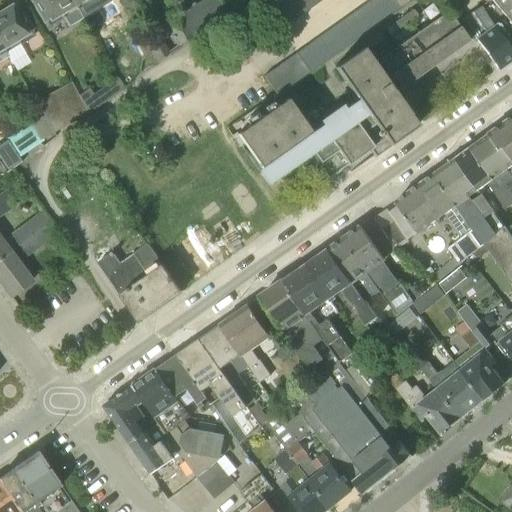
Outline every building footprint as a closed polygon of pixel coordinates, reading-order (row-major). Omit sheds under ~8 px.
[(83,18),(72,0),(34,0),(50,26),(65,17),(70,26),(83,18)] [(72,0),(83,18),(85,22),(99,14),(92,1),(94,0),(72,0)] [(202,0),(180,13),(193,34),(227,14),(218,0),(202,0)] [(299,16),(288,0),(283,0),(278,4),(291,22),(299,16)] [(301,0),(288,0),(299,16),(308,10),(301,0)] [(315,0),(301,0),(308,10),(317,3),(315,0)] [(391,16),(379,0),(371,0),(368,3),(382,22),(391,16)] [(400,9),(394,0),(379,0),(391,16),(400,9)] [(410,2),(408,0),(394,0),(400,9),(410,2)] [(511,0),(488,0),(484,4),(491,14),(507,22),(511,25),(511,0)] [(382,22),(368,3),(358,9),(372,29),(382,22)] [(291,22),(278,4),(269,10),(282,28),(291,22)] [(0,43),(6,53),(34,36),(16,5),(2,13),(0,10),(0,43)] [(469,40),(474,37),(474,36),(466,26),(453,7),(380,59),(402,89),(469,41),(469,40)] [(511,25),(507,22),(491,14),(487,17),(479,7),(471,12),(476,19),(466,26),(474,36),(474,37),(497,69),(511,58),(511,25)] [(372,29),(358,9),(349,16),(363,36),(372,29)] [(413,10),(402,18),(407,24),(418,16),(413,10)] [(193,34),(180,13),(166,22),(178,43),(193,34)] [(363,36),(349,16),(339,23),(353,42),(363,36)] [(407,24),(402,18),(391,26),(395,32),(407,24)] [(353,42),(339,23),(330,30),(344,49),(353,42)] [(153,55),(148,46),(138,29),(128,35),(143,60),(153,55)] [(344,49),(330,30),(320,36),(334,56),(344,49)] [(384,40),(380,33),(368,41),(373,48),(384,40)] [(334,56),(320,36),(311,43),(325,63),(334,56)] [(148,46),(153,55),(156,60),(169,52),(160,38),(148,46)] [(325,63),(311,43),(302,50),(316,69),(325,63)] [(270,189),(316,157),(321,165),(319,167),(328,179),(336,176),(342,169),(369,150),(376,158),(395,145),(393,143),(418,125),(363,48),(335,68),(359,102),(313,135),(288,99),(237,135),(263,172),(260,174),(270,189)] [(316,69),(302,50),(292,56),(306,76),(316,69)] [(306,76),(292,56),(283,63),(297,83),(306,76)] [(297,83),(283,63),(273,70),(287,90),(297,83)] [(287,90),(273,70),(264,77),(278,96),(287,90)] [(80,96),(89,113),(125,87),(118,77),(94,94),(90,88),(80,96)] [(89,113),(80,96),(72,82),(37,101),(55,133),(89,113)] [(511,118),(490,135),(501,149),(504,147),(511,157),(511,118)] [(7,140),(19,156),(43,139),(32,124),(24,131),(22,129),(7,140)] [(497,176),(511,195),(511,157),(504,147),(501,149),(490,135),(471,148),(493,178),(497,176)] [(19,156),(7,140),(0,144),(0,157),(9,170),(22,160),(19,156)] [(457,158),(480,190),(489,184),(506,210),(511,205),(511,195),(497,176),(493,178),(471,148),(457,158)] [(434,175),(485,244),(511,283),(511,235),(496,214),(487,220),(473,202),(483,195),(480,190),(457,158),(434,175)] [(432,277),(438,282),(485,244),(434,175),(396,202),(419,234),(446,215),(463,239),(450,249),(455,257),(432,277)] [(0,218),(19,205),(8,190),(0,195),(0,218)] [(20,245),(51,222),(43,211),(12,235),(20,245)] [(414,302),(414,301),(401,283),(399,285),(382,261),(396,251),(374,218),(343,239),(379,291),(397,316),(413,304),(414,303),(414,302)] [(51,222),(20,245),(27,255),(59,232),(51,222)] [(121,256),(136,247),(127,231),(111,240),(121,256)] [(0,259),(10,252),(0,238),(0,259)] [(329,250),(365,301),(379,291),(343,239),(329,250)] [(113,253),(98,263),(139,322),(182,292),(149,244),(121,263),(113,253)] [(306,265),(332,303),(336,300),(333,296),(341,290),(366,326),(377,319),(365,301),(329,250),(306,265)] [(10,252),(0,259),(0,282),(11,297),(32,281),(10,252)] [(323,339),(340,363),(353,355),(329,320),(339,313),(332,303),(306,265),(284,281),(323,339)] [(330,371),(340,364),(340,363),(323,339),(284,281),(260,298),(309,369),(322,359),(330,371)] [(413,304),(420,313),(429,307),(420,297),(414,301),(414,302),(414,303),(413,304)] [(232,343),(249,367),(260,384),(272,376),(261,360),(260,360),(253,350),(271,337),(249,305),(216,328),(228,346),(232,343)] [(511,319),(491,336),(482,324),(466,305),(457,312),(464,321),(471,331),(486,348),(495,341),(507,356),(510,354),(511,355),(511,319)] [(396,335),(404,328),(396,319),(388,325),(396,335)] [(454,329),(462,338),(471,331),(464,321),(454,329)] [(200,339),(247,406),(256,400),(237,374),(249,367),(232,343),(228,346),(216,328),(200,339)] [(486,348),(471,331),(462,338),(471,350),(455,363),(484,400),(504,384),(491,368),(497,363),(486,348)] [(178,355),(202,391),(212,406),(238,445),(262,428),(247,406),(200,339),(178,355)] [(422,370),(430,364),(416,347),(409,352),(422,370)] [(156,369),(175,397),(187,389),(203,412),(212,406),(202,391),(178,355),(156,369)] [(484,400),(455,363),(439,375),(430,364),(422,370),(431,381),(461,418),(484,400)] [(291,403),(300,415),(313,431),(314,430),(365,495),(413,456),(340,364),(330,371),(291,403)] [(133,386),(158,423),(183,459),(196,477),(204,488),(224,472),(216,462),(219,459),(224,436),(190,429),(185,420),(189,418),(175,397),(156,369),(133,386)] [(365,370),(360,375),(357,371),(352,376),(368,396),(379,388),(365,370)] [(399,372),(389,380),(396,390),(406,382),(399,372)] [(461,418),(431,381),(416,394),(406,382),(396,390),(422,423),(428,418),(441,434),(461,418)] [(129,444),(158,423),(133,386),(103,406),(129,444)] [(266,423),(267,424),(286,449),(330,508),(341,499),(353,490),(324,453),(314,461),(299,442),(313,431),(300,415),(287,425),(283,420),(285,418),(280,411),(269,420),(266,423)] [(183,459),(158,423),(129,444),(151,475),(173,459),(176,464),(183,459)] [(273,436),(266,426),(260,430),(267,440),(273,436)] [(324,511),(330,508),(286,449),(274,459),(292,481),(282,488),(301,511),(324,511)] [(79,511),(38,451),(12,469),(40,511),(43,511),(45,511),(46,511),(79,511)] [(0,478),(0,480),(21,511),(46,511),(45,511),(43,511),(40,511),(12,469),(0,478)] [(213,499),(233,483),(224,472),(204,488),(213,499)] [(261,476),(240,492),(255,511),(253,511),(274,511),(260,494),(270,487),(261,476)] [(0,511),(21,511),(0,480),(0,511)] [(511,508),(511,489),(503,502),(511,508)]
